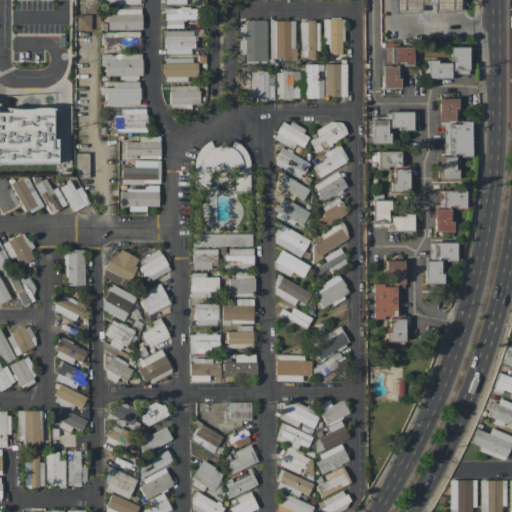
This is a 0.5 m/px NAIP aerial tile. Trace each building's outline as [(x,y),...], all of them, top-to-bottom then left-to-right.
[(457,0),(458,13),(394,13),(394,0),(457,0)] [(164,27),(164,20),(163,20),(163,13),(162,13),(162,8),(178,8),(178,6),(188,6),(188,8),(193,8),(193,19),(184,19),(184,21),(181,21),(181,27),(164,27)] [(115,8),(139,8),(139,14),(140,14),(140,29),(107,29),(106,14),(115,14),(115,8)] [(90,14),(90,30),(75,30),(75,14),(90,14)] [(340,54),(328,54),(328,44),(321,44),(321,19),(340,19),(342,19),(343,41),(340,41),(340,54)] [(265,20),(265,61),(264,61),(264,63),(244,63),(244,61),(243,61),(243,54),(238,54),(237,23),(244,23),(244,20),(265,20)] [(293,20),(294,47),(295,47),(295,52),(296,52),(296,54),(295,55),(295,59),(280,60),(280,58),(267,58),(267,20),(293,20)] [(318,22),(318,50),(313,50),(313,58),(299,58),(299,21),(305,21),(305,20),(313,20),(313,22),(318,22)] [(164,54),(164,48),(162,48),(162,36),(163,36),(163,30),(191,30),(191,35),(193,35),(193,48),(189,48),(189,53),(164,54)] [(120,51),(120,45),(99,45),(100,32),(114,32),(114,31),(138,31),(138,51),(120,51)] [(468,74),(453,74),(453,79),(425,79),(425,59),(437,59),(437,61),(450,61),(450,58),(448,58),(448,46),(468,45),(468,74)] [(380,89),(380,64),(387,64),(387,46),(412,46),(412,66),(400,66),(400,63),(397,63),(397,78),(399,78),(400,89),(380,89)] [(140,53),(140,59),(141,75),(136,75),(136,79),(135,79),(135,80),(123,80),(123,79),(118,79),(118,75),(104,75),(104,65),(99,65),(99,54),(110,53),(110,60),(119,59),(119,53),(140,53)] [(164,82),(164,76),(162,76),(162,63),(163,63),(163,58),(191,57),(191,62),(196,62),(196,76),(185,76),(185,81),(164,82)] [(345,96),(330,96),(330,95),(323,95),(323,63),(345,63),(345,96)] [(316,64),(316,79),(322,79),(321,97),(316,97),(316,98),(299,98),(299,72),(303,72),(303,64),(316,64)] [(249,70),(261,70),(261,71),(272,71),(272,100),(267,100),(259,100),(259,97),(249,97),(249,70)] [(298,71),(298,83),(297,83),(297,98),(291,98),(291,99),(280,99),(280,98),(275,98),(274,72),(280,72),(280,70),(285,70),(285,71),(291,71),(298,71)] [(137,81),(137,87),(138,87),(140,87),(140,98),(138,98),(138,99),(137,99),(138,104),(104,105),(104,94),(100,94),(99,87),(112,87),(112,81),(137,81)] [(197,104),(189,104),(189,108),(169,109),(169,104),(167,104),(167,91),(169,91),(168,85),(196,85),(196,90),(197,90),(197,104)] [(470,120),(470,157),(455,157),(455,170),(458,170),(457,180),(437,180),(437,155),(446,156),(446,122),(437,122),(437,97),(457,98),(457,109),(454,109),(454,122),(458,122),(458,120),(470,120)] [(0,164),(56,164),(56,141),(51,141),(51,109),(44,107),(34,108),(22,111),(13,110),(0,105),(0,164)] [(113,115),(119,114),(119,108),(144,108),(144,114),(145,114),(145,132),(114,132),(114,127),(113,127),(113,115)] [(412,110),(412,130),(401,130),(401,128),(387,128),(387,131),(390,131),(390,144),(370,144),(370,119),(388,119),(388,110),(412,110)] [(301,147),(294,143),(291,149),(272,138),(275,133),(274,132),(281,121),(287,125),(289,121),(303,129),(301,133),(307,137),(301,147)] [(345,133),(329,143),(331,145),(327,147),(327,148),(322,151),(321,149),(317,152),(317,151),(315,152),(308,141),(316,137),(313,131),(328,121),(340,122),(343,127),(345,133)] [(69,134),(56,134),(55,164),(69,164),(69,134)] [(124,155),(124,141),(138,141),(138,135),(158,136),(158,141),(159,141),(158,155),(158,159),(137,158),(137,155),(124,155)] [(193,163),(193,159),(194,155),(196,152),(197,149),(200,146),(202,144),(205,142),(209,140),(212,147),(214,146),(216,146),(218,145),(221,145),(223,145),(225,146),(227,146),(229,147),(232,140),(235,142),(238,144),(241,146),(243,149),(245,152),(247,155),(248,158),(248,162),(248,191),(233,191),(233,176),(241,176),(241,172),(235,172),(235,166),(226,166),(226,169),(212,169),(212,167),(206,167),(206,172),(208,172),(208,187),(193,188),(193,163)] [(318,177),(311,166),(322,160),(321,159),(324,157),(322,153),(337,144),(346,159),(343,160),(344,162),(318,177)] [(308,163),(302,174),(300,173),(297,178),(273,164),(273,157),(280,146),(284,149),(285,147),(290,150),(289,152),(308,163)] [(409,192),(388,193),(388,181),(391,181),(391,170),(375,170),(375,161),(369,161),(369,151),(375,151),(375,150),(400,150),(400,167),(408,167),(409,192)] [(87,178),(87,152),(74,152),(74,178),(87,178)] [(159,160),(158,183),(142,183),(141,184),(120,184),(120,166),(132,166),(132,160),(159,160)] [(307,189),(301,200),(294,195),(291,200),(273,189),(273,183),(278,171),(307,189)] [(321,200),(317,194),(316,194),(315,192),(316,191),(312,185),(335,171),(338,176),(339,175),(345,186),(340,189),(341,191),(334,195),(334,194),(331,196),(330,195),(327,197),(328,198),(324,200),(324,199),(321,200)] [(0,210),(0,179),(4,177),(8,184),(5,186),(7,189),(10,188),(18,203),(1,212),(0,210)] [(26,177),(42,205),(25,214),(9,184),(20,178),(26,177)] [(65,203),(60,206),(61,208),(50,214),(49,212),(47,213),(43,206),(45,205),(34,184),(44,178),(50,189),(56,186),(65,203)] [(79,186),(88,202),(71,211),(58,187),(69,181),(73,189),(79,186)] [(157,206),(145,206),(145,211),(127,211),(127,206),(119,206),(119,191),(124,191),(124,189),(143,189),(146,184),(157,185),(157,206)] [(433,232),(432,204),(437,204),(436,189),(465,189),(465,209),(450,209),(450,206),(448,206),(448,208),(449,208),(449,221),(452,221),(452,232),(433,232)] [(320,206),(336,196),(339,201),(340,200),(347,212),(320,228),(313,217),(323,211),(320,206)] [(292,220),(290,225),(271,215),(281,197),(307,212),(300,225),(292,220)] [(413,231),(388,232),(388,230),(386,230),(386,227),(371,227),(370,199),(390,199),(390,211),(387,211),(387,215),(401,215),(401,213),(413,213),(413,231)] [(346,237),(320,255),(321,257),(311,264),(311,244),(311,245),(321,239),(318,234),(340,220),(343,224),(346,237)] [(307,238),(300,255),(270,243),(277,225),(307,238)] [(19,266),(14,256),(9,259),(0,243),(19,233),(22,233),(27,242),(29,240),(33,247),(28,249),(33,258),(19,266)] [(191,233),(251,233),(251,246),(191,246),(191,233)] [(423,283),(423,256),(427,256),(427,242),(431,242),(431,241),(455,241),(455,261),(443,261),(443,259),(440,259),(440,273),(442,273),(442,283),(423,283)] [(0,245),(11,267),(2,271),(0,269),(0,245)] [(343,258),(346,263),(330,273),(327,268),(316,275),(313,269),(325,262),(322,257),(338,247),(341,252),(342,251),(345,257),(343,258)] [(252,268),(223,268),(223,255),(227,255),(227,248),(252,248),(252,255),(252,268)] [(83,249),(83,285),(66,285),(66,277),(63,277),(63,253),(66,253),(66,249),(83,249)] [(137,258),(133,265),(135,266),(128,281),(127,281),(124,287),(101,276),(103,268),(113,249),(117,252),(119,249),(137,258)] [(146,281),(138,266),(143,263),(140,258),(157,249),(160,254),(166,265),(168,269),(146,281)] [(216,249),(216,266),(210,266),(210,269),(191,269),(191,262),(191,254),(191,249),(216,249)] [(307,265),(301,277),(273,262),(279,250),(307,265)] [(404,342),(384,342),(384,319),(371,319),(371,282),(384,282),(383,260),(403,260),(403,288),(399,288),(399,317),(404,317),(404,342)] [(228,278),(234,278),(234,271),(253,271),(253,278),(254,278),(254,296),(228,296),(228,293),(228,278)] [(217,276),(217,291),(209,291),(209,298),(189,298),(189,272),(204,272),(204,276),(217,276)] [(23,307),(8,280),(20,274),(22,279),(27,276),(34,288),(31,295),(33,300),(28,303),(28,304),(23,307)] [(310,293),(304,304),(296,299),(293,305),(273,293),(273,286),(276,274),(310,293)] [(321,308),(313,295),(317,292),(316,291),(320,288),(318,285),(336,274),(339,279),(340,278),(344,285),(343,285),(347,292),(341,295),(343,298),(331,305),(330,302),(321,308)] [(0,278),(4,276),(15,298),(0,306),(0,278)] [(138,300),(147,296),(143,290),(158,282),(169,303),(146,315),(138,300)] [(102,299),(102,300),(111,284),(134,297),(126,312),(122,321),(101,310),(102,299)] [(50,308),(53,303),(51,302),(55,294),(60,297),(62,293),(86,306),(80,317),(76,315),(74,320),(50,308)] [(252,298),(252,323),(229,323),(229,324),(221,324),(221,304),(235,304),(235,298),(252,298)] [(217,303),(217,319),(216,319),(216,325),(194,325),(194,319),(192,319),(192,303),(217,303)] [(277,314),(281,308),(288,312),(291,307),(310,318),(304,329),(277,314)] [(148,347),(140,332),(145,330),(143,325),(158,317),(168,336),(148,347)] [(102,334),(108,323),(109,323),(112,318),(133,330),(125,346),(121,344),(118,350),(107,344),(110,338),(102,334)] [(14,355),(5,337),(10,334),(9,333),(22,326),(23,328),(27,325),(33,336),(34,345),(14,355)] [(251,347),(226,347),(226,331),(235,331),(235,325),(251,325),(251,344),(251,347)] [(310,343),(338,326),(347,341),(343,344),(345,347),(336,352),(334,349),(318,359),(311,348),(312,347),(310,343)] [(0,333),(13,358),(3,363),(0,357),(0,333)] [(188,353),(188,334),(218,334),(218,346),(207,346),(207,353),(188,353)] [(78,363),(76,362),(77,361),(73,359),(70,364),(53,355),(56,350),(53,348),(58,337),(59,338),(60,336),(71,342),(70,343),(85,351),(78,363)] [(511,367),(500,363),(505,347),(511,348),(511,367)] [(143,382),(136,369),(140,367),(136,361),(159,348),(170,368),(170,372),(150,383),(148,379),(143,382)] [(311,369),(337,352),(340,357),(342,355),(348,365),(331,375),(332,376),(328,379),(319,381),(311,369)] [(254,353),(254,361),(255,361),(255,376),(221,376),(221,361),(234,361),(234,354),(254,353)] [(274,381),(275,374),(274,374),(274,359),(275,359),(275,354),(302,355),(302,360),(309,360),(309,375),(300,375),(300,381),(274,381)] [(114,383),(104,377),(104,368),(103,368),(109,357),(109,358),(111,355),(114,356),(124,362),(126,363),(125,366),(131,369),(125,380),(117,376),(114,383)] [(31,377),(33,381),(20,388),(15,379),(14,380),(11,374),(12,374),(7,365),(20,358),(21,359),(26,356),(34,371),(31,377)] [(218,363),(218,375),(207,375),(207,381),(189,381),(189,375),(188,375),(188,362),(191,362),(191,358),(201,358),(210,358),(210,363),(218,363)] [(85,374),(82,379),(86,381),(83,387),(76,384),(73,389),(54,378),(56,373),(52,371),(59,360),(85,374)] [(0,368),(4,365),(13,381),(9,384),(9,385),(0,389),(0,368)] [(497,372),(511,377),(511,374),(511,398),(508,397),(509,392),(501,390),(499,394),(491,391),(497,372)] [(73,405),(70,410),(54,402),(56,382),(85,397),(80,408),(73,405)] [(511,426),(502,422),(500,426),(492,423),(493,419),(485,416),(491,401),(495,403),(498,398),(511,403),(511,426)] [(348,413),(340,416),(341,418),(326,425),(326,424),(325,424),(315,404),(323,400),(327,400),(330,405),(341,399),(348,413)] [(277,418),(285,400),(290,403),(291,400),(304,407),(306,404),(316,409),(317,417),(309,434),(299,429),(301,423),(298,421),(295,427),(277,418)] [(130,425),(123,422),(121,427),(104,418),(112,401),(116,403),(121,402),(137,409),(130,425)] [(145,411),(148,409),(146,405),(153,402),(160,405),(162,404),(167,414),(145,426),(139,416),(145,412),(145,411)] [(250,420),(231,420),(231,418),(227,419),(227,402),(250,402),(250,420)] [(57,426),(60,421),(54,418),(60,407),(85,420),(80,431),(71,426),(68,432),(57,426)] [(40,410),(40,428),(41,428),(41,441),(37,441),(37,446),(22,446),(22,440),(16,440),(16,410),(40,410)] [(190,432),(193,427),(190,425),(194,419),(221,436),(211,452),(190,439),(190,432)] [(325,426),(339,420),(348,438),(314,453),(314,452),(313,440),(316,438),(316,437),(328,432),(325,426)] [(276,427),(279,422),(311,436),(305,448),(298,444),(296,449),(275,439),(276,427)] [(103,441),(106,436),(104,435),(107,428),(110,429),(113,424),(136,436),(130,448),(124,445),(122,450),(103,441)] [(142,453),(136,440),(152,432),(149,428),(156,424),(158,429),(163,426),(170,439),(142,453)] [(477,450),(478,446),(469,442),(474,428),(487,433),(489,427),(511,436),(504,457),(501,460),(477,450)] [(232,448),(244,443),(240,432),(228,437),(232,448)] [(347,460),(319,473),(314,462),(319,459),(316,454),(339,443),(347,460)] [(230,473),(225,462),(235,457),(233,451),(248,444),(256,460),(239,469),(239,470),(235,472),(235,471),(230,473)] [(277,465),(285,447),(311,459),(311,480),(277,465)] [(42,462),(42,485),(37,485),(37,487),(28,487),(28,485),(22,485),(22,459),(28,459),(28,449),(37,449),(37,462),(42,462)] [(138,479),(138,463),(165,449),(171,461),(138,479)] [(66,485),(66,460),(71,460),(71,450),(79,450),(79,466),(85,466),(85,481),(79,481),(79,485),(66,485)] [(63,459),(63,487),(44,488),(44,451),(57,451),(57,459),(63,459)] [(189,483),(192,479),(190,478),(201,459),(213,467),(212,468),(222,474),(212,491),(203,486),(201,490),(189,483)] [(135,479),(131,489),(132,489),(131,492),(130,491),(127,498),(104,488),(106,483),(104,481),(104,465),(135,479)] [(322,475),(341,466),(349,482),(319,497),(314,486),(325,480),(322,475)] [(145,500),(137,486),(143,483),(141,479),(163,467),(172,484),(165,488),(166,489),(159,493),(158,492),(145,500)] [(223,481),(229,478),(231,482),(248,474),(245,468),(248,467),(256,484),(227,498),(224,491),(227,490),(223,481)] [(296,497),(275,487),(277,482),(275,480),(276,474),(279,468),(311,483),(306,495),(299,492),(296,497)] [(475,479),(474,507),(470,507),(470,511),(448,511),(448,479),(475,479)] [(504,480),(504,506),(500,506),(500,511),(478,511),(478,480),(504,480)] [(317,511),(316,509),(323,505),(321,500),(340,489),(343,495),(345,493),(349,500),(347,502),(345,507),(336,511),(329,511),(327,511),(317,511)] [(219,511),(195,511),(190,509),(190,502),(189,502),(189,498),(194,490),(214,502),(215,501),(220,503),(219,505),(223,507),(219,511)] [(235,498),(249,491),(257,508),(249,511),(230,511),(228,507),(237,503),(235,498)] [(151,505),(148,499),(161,492),(170,509),(163,511),(143,511),(142,509),(151,505)] [(309,511),(280,511),(276,510),(275,504),(281,492),(312,506),(309,511)] [(137,506),(134,511),(104,511),(104,506),(110,493),(137,506)]
